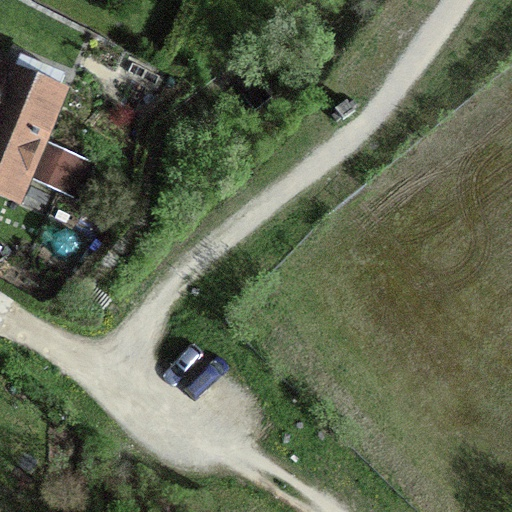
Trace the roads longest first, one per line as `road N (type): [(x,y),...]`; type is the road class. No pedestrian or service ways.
road 1 (motorway): [(511,180),(78,511)]
road 2 (track): [(454,0),(348,138),(237,221),(160,295),(112,377)]
road 3 (track): [(311,511),(112,377),(3,321)]
